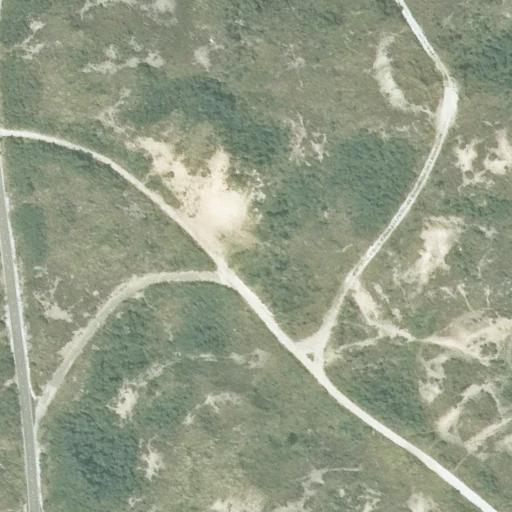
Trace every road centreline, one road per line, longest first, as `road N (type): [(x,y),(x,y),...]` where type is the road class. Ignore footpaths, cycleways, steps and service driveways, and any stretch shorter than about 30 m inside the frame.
road 1 (track): [(487,511),(335,394),(217,261),(107,162),(0,132)]
road 2 (track): [(305,361),(415,188),(453,103),(445,74),(397,0)]
